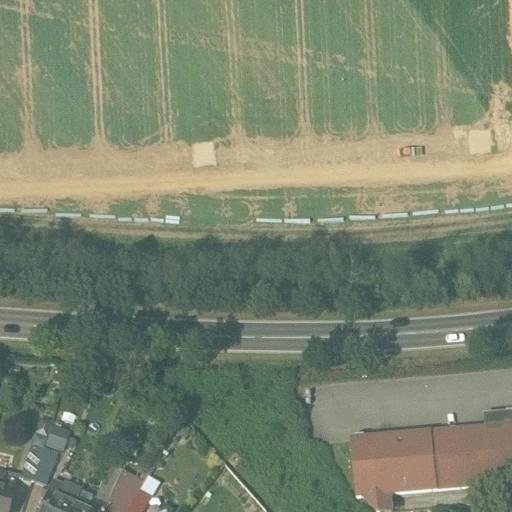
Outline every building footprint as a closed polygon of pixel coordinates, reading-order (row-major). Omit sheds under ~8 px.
[(485,140),(475,140),(476,155),(486,155),(485,140)] [(209,154),(199,154),(200,169),(209,169),(209,154)] [(511,427),(351,444),(357,501),(511,485),(511,427)] [(41,452),(31,483),(44,489),(58,447),(45,442),(41,452)] [(29,448),(18,482),(31,483),(41,452),(29,448)] [(109,508),(107,511),(127,511),(138,494),(144,485),(123,474),(114,494),(107,507),(109,508)] [(58,501),(47,496),(39,511),(72,511),(80,495),(63,488),(58,501)] [(6,511),(11,493),(0,490),(0,511),(6,511)] [(138,494),(127,511),(142,511),(150,500),(138,494)] [(107,507),(80,495),(72,511),(107,511),(109,508),(107,507)]
